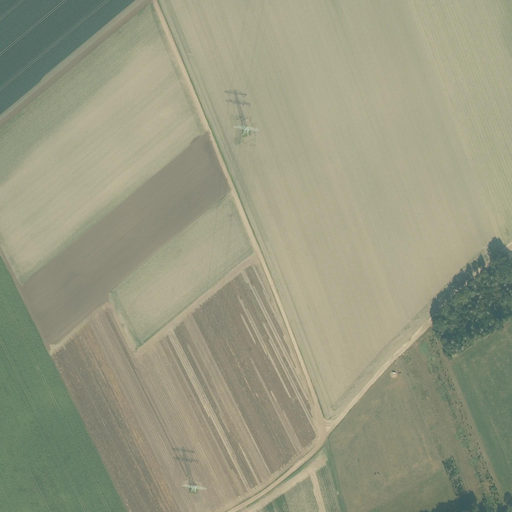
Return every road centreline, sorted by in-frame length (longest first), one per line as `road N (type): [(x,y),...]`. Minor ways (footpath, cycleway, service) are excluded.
road 1 (track): [(326,436),(154,0)]
road 2 (track): [(511,247),(431,320),(312,454),(233,511)]
road 3 (track): [(508,511),(431,320)]
